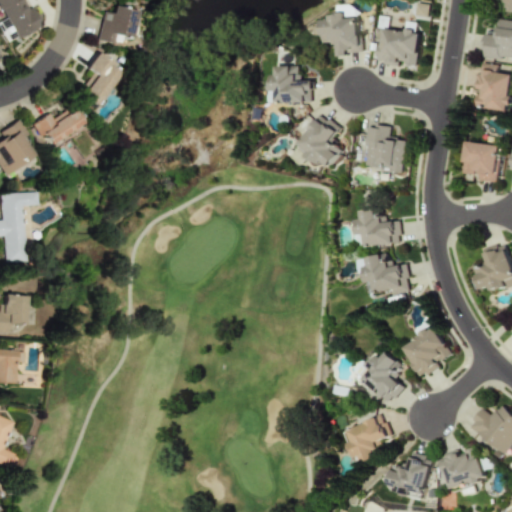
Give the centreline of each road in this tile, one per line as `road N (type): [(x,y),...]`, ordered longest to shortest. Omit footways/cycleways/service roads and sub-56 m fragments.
road 1 (residential): [(460,0),(435,167),(437,249),(454,304),(511,377)]
road 2 (residential): [(0,92),(49,57),(68,0)]
